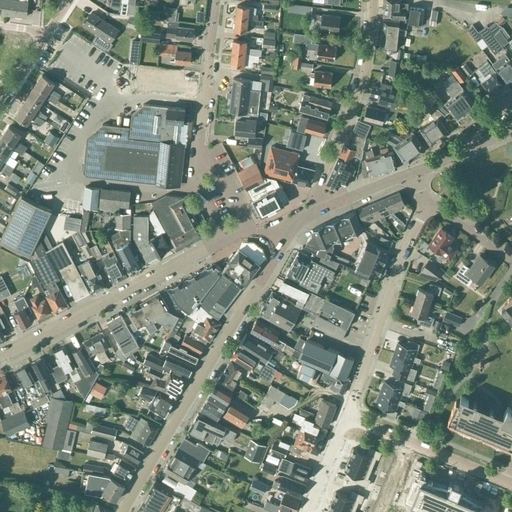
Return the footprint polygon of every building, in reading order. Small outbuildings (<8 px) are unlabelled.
[(26,0),(18,0),(16,0),(7,0),(5,15),(25,17),(26,0)] [(128,0),(127,14),(135,16),(137,5),(135,4),(135,0),(128,0)] [(384,0),(384,8),(407,9),(407,3),(402,3),(401,0),(384,0)] [(120,15),(126,15),(128,3),(121,2),(120,15)] [(237,5),(236,17),(257,19),(258,14),(252,14),(251,16),(248,16),(249,6),(237,5)] [(312,6),(298,5),(297,12),(311,13),(312,6)] [(177,8),(168,6),(166,19),(175,20),(177,8)] [(423,10),(408,7),(406,17),(406,18),(406,21),(415,22),(414,26),(421,27),(423,10)] [(384,8),(383,17),(406,18),(407,9),(384,8)] [(95,42),(105,49),(108,51),(113,43),(111,42),(118,30),(92,13),(84,25),(100,35),(95,42)] [(340,16),(322,14),(322,15),(315,14),(314,21),(321,22),(320,28),(338,31),(340,16)] [(502,46),(498,40),(494,35),(502,26),(501,25),(506,20),(502,15),(495,22),(488,27),(487,25),(478,31),(473,24),(467,28),(477,41),(482,37),(498,59),(492,63),(506,82),(511,77),(511,61),(509,58),(503,48),(502,46)] [(130,16),(126,26),(139,30),(142,20),(130,16)] [(234,29),(247,31),(251,31),(251,24),(256,25),(255,27),(263,27),(263,20),(257,20),(257,19),(236,17),(234,29)] [(192,40),(194,28),(179,26),(179,22),(168,20),(166,37),(176,38),(192,40)] [(398,33),(398,34),(406,35),(406,30),(398,29),(399,22),(383,20),(382,29),(390,30),(390,32),(393,32),(393,33),(398,33)] [(154,30),(142,28),(140,41),(160,43),(161,32),(154,31),(154,30)] [(396,50),(398,34),(398,33),(393,33),(393,32),(390,32),(390,30),(382,29),(380,48),(396,50)] [(499,30),(494,35),(498,40),(502,46),(508,42),(499,30)] [(334,60),(336,46),(311,42),(312,35),(294,33),(293,41),(306,43),(305,48),(318,50),(317,58),(334,60)] [(275,40),(264,39),(263,47),(274,48),(275,40)] [(233,40),(232,52),(258,55),(261,55),(261,49),(246,47),(247,41),(233,40)] [(130,52),(138,53),(139,42),(131,41),(130,52)] [(191,52),(177,50),(177,45),(160,43),(158,55),(175,57),(175,62),(190,64),(191,52)] [(258,60),(258,55),(232,52),(230,65),(244,66),(251,67),(252,60),(258,60)] [(302,56),(295,55),(293,68),(312,70),(313,63),(301,62),(302,56)] [(400,75),(402,61),(391,60),(389,74),(400,75)] [(490,94),(504,83),(495,71),(487,61),(478,68),(483,74),(478,78),(481,82),(490,94)] [(473,72),(466,62),(460,67),(467,76),(473,72)] [(274,67),(262,66),(261,73),(273,74),(274,67)] [(467,77),(459,67),(452,72),(460,82),(467,77)] [(313,84),(331,87),(332,72),(315,70),(313,84)] [(188,86),(188,73),(171,73),(170,86),(188,86)] [(273,75),(261,74),(260,81),(265,82),(264,90),(272,91),(273,75)] [(42,75),(35,85),(47,93),(54,83),(42,75)] [(247,111),(257,112),(260,90),(250,89),(251,80),(233,78),(231,93),(229,92),(228,98),(231,98),(229,111),(238,112),(237,117),(241,118),(242,118),(241,120),(243,120),(243,118),(247,118),(247,111)] [(444,102),(457,119),(475,105),(456,80),(446,88),(452,96),(444,102)] [(395,108),(396,108),(397,102),(395,102),(398,92),(391,90),(392,86),(380,83),(379,87),(373,86),(370,95),(385,99),(384,105),(395,108)] [(35,85),(28,95),(41,103),(47,93),(35,85)] [(53,91),(51,95),(58,100),(61,96),(53,91)] [(332,102),(305,94),(304,94),(299,110),(327,118),(332,102)] [(28,95),(22,105),(45,120),(48,116),(40,111),(40,112),(37,109),(41,103),(28,95)] [(51,95),(48,99),(56,104),(58,100),(51,95)] [(185,108),(144,103),(133,112),(131,125),(106,122),(90,135),(87,172),(90,176),(177,185),(181,143),(178,142),(180,122),(188,123),(189,114),(184,114),(185,108)] [(42,124),(45,120),(22,105),(15,116),(27,124),(32,117),(35,119),(35,120),(42,124)] [(382,124),(385,110),(368,106),(364,119),(382,124)] [(69,119),(73,112),(67,109),(63,115),(69,119)] [(438,109),(434,109),(428,110),(434,119),(420,129),(430,145),(449,133),(439,119),(445,116),(438,109)] [(242,118),(241,118),(237,117),(237,119),(236,119),(235,132),(254,135),(256,119),(257,112),(247,111),(247,118),(243,118),(243,120),(241,120),(242,118)] [(305,130),(322,135),(325,124),(309,119),(309,118),(301,116),(297,130),(305,133),(305,130)] [(350,131),(350,133),(365,139),(365,138),(371,125),(357,119),(352,132),(350,131)] [(9,126),(2,136),(25,151),(28,147),(20,142),(20,143),(17,140),(21,134),(9,126)] [(49,131),(44,140),(53,146),(59,137),(49,131)] [(302,149),(306,135),(290,131),(288,140),(292,141),(290,146),(302,149)] [(423,151),(423,147),(422,147),(412,132),(404,138),(403,137),(391,131),(386,141),(394,145),(405,162),(407,162),(409,162),(412,160),(412,158),(422,151),(423,151)] [(361,158),(362,152),(365,139),(350,133),(344,145),(326,184),(337,189),(340,182),(347,185),(355,167),(350,165),(354,156),(361,159),(362,159),(361,158)] [(25,151),(2,136),(0,139),(0,149),(7,155),(12,148),(15,150),(15,151),(22,155),(25,151)] [(263,137),(249,136),(247,146),(262,148),(263,137)] [(37,148),(46,154),(50,147),(40,141),(37,148)] [(210,151),(213,159),(225,153),(221,146),(210,151)] [(299,154),(274,147),(266,174),(290,180),(290,177),(293,178),(297,165),(299,156),(299,154)] [(363,177),(397,168),(392,151),(388,152),(387,148),(379,150),(380,154),(374,155),(372,149),(365,151),(365,158),(364,158),(366,166),(362,167),(361,170),(363,177)] [(0,149),(0,164),(12,172),(14,167),(4,160),(7,155),(0,149)] [(289,201),(281,185),(280,186),(276,179),(262,175),(256,163),(238,172),(247,189),(253,200),(249,202),(256,216),(260,214),(261,216),(284,204),(289,201)] [(0,164),(0,170),(9,176),(12,172),(0,164)] [(315,169),(297,165),(293,178),(292,181),(311,186),(315,169)] [(18,189),(8,183),(4,188),(15,195),(18,189)] [(98,187),(93,187),(86,186),(84,206),(96,207),(98,187)] [(128,207),(130,191),(102,188),(99,210),(118,212),(119,206),(128,207)] [(399,192),(384,198),(390,214),(391,214),(392,216),(399,224),(399,223),(404,227),(405,225),(394,215),(393,213),(403,209),(401,206),(404,205),(399,192)] [(198,223),(184,197),(165,194),(151,202),(176,248),(183,244),(200,235),(201,231),(197,223),(198,223)] [(39,237),(39,236),(51,210),(21,196),(0,241),(30,255),(30,254),(39,237)] [(375,202),(383,221),(386,220),(384,217),(390,214),(384,198),(375,202)] [(375,202),(367,206),(374,221),(380,218),(381,222),(383,221),(375,202)] [(370,223),(374,221),(367,206),(359,209),(366,227),(371,225),(370,223)] [(153,210),(148,216),(158,234),(148,240),(157,257),(166,252),(164,249),(169,246),(161,233),(165,231),(153,210)] [(306,242),(308,243),(306,248),(322,255),(324,256),(327,250),(331,252),(334,245),(333,242),(363,229),(355,211),(313,229),(315,234),(311,236),(308,239),(306,242)] [(130,242),(130,239),(130,229),(130,214),(114,213),(114,229),(118,229),(119,231),(112,235),(114,239),(113,240),(129,271),(134,269),(142,265),(130,242)] [(146,263),(157,257),(148,240),(148,239),(148,216),(134,216),(133,240),(146,263)] [(429,245),(441,253),(450,260),(459,248),(449,241),(452,237),(441,229),(429,245)] [(46,293),(55,310),(67,304),(55,280),(59,277),(46,251),(47,251),(46,250),(39,236),(39,237),(30,254),(46,285),(48,284),(51,291),(46,293)] [(381,236),(378,242),(390,247),(392,241),(381,236)] [(367,240),(363,250),(385,259),(389,250),(367,240)] [(80,274),(76,266),(63,241),(46,250),(47,251),(46,251),(59,277),(63,276),(75,299),(89,292),(85,284),(82,277),(80,274)] [(102,256),(97,244),(90,247),(93,253),(95,259),(102,256)] [(90,247),(88,245),(83,248),(87,256),(93,253),(90,247)] [(214,299),(226,308),(260,263),(239,247),(222,270),(214,280),(223,286),(214,299)] [(361,278),(368,284),(371,276),(377,278),(381,269),(359,259),(357,263),(331,252),(327,250),(324,256),(339,262),(358,270),(356,275),(361,278)] [(385,259),(363,250),(359,259),(381,269),(385,259)] [(318,262),(312,259),(312,258),(311,259),(307,257),(307,256),(298,251),(285,277),(294,282),(295,281),(299,283),(300,283),(307,286),(311,278),(319,283),(324,274),(331,277),(339,262),(324,256),(322,255),(318,262)] [(104,267),(112,281),(120,277),(119,276),(125,273),(118,260),(115,255),(110,257),(108,255),(103,258),(106,266),(104,267)] [(481,283),(493,266),(479,256),(470,269),(464,264),(455,276),(468,286),(474,277),(481,283)] [(82,277),(85,284),(89,282),(93,290),(105,284),(97,268),(94,270),(92,265),(91,266),(87,260),(76,266),(80,274),(82,272),(84,276),(82,277)] [(428,261),(419,274),(436,279),(441,271),(428,261)] [(213,299),(214,299),(223,286),(214,280),(222,270),(214,264),(190,276),(200,295),(202,296),(205,293),(213,299)] [(0,299),(11,294),(1,275),(0,275),(0,299)] [(190,277),(190,276),(170,287),(167,289),(175,303),(188,314),(193,318),(196,314),(206,322),(213,314),(218,318),(226,308),(214,299),(213,299),(205,293),(202,296),(200,295),(190,277)] [(284,279),(279,289),(304,301),(302,306),(319,314),(321,308),(342,318),(340,324),(347,327),(354,312),(321,296),(284,279)] [(415,300),(429,305),(433,293),(439,295),(441,287),(430,283),(427,291),(419,288),(415,300)] [(301,307),(272,292),(259,314),(289,330),(301,307)] [(176,334),(183,319),(165,309),(168,308),(159,293),(138,304),(150,325),(157,321),(172,329),(167,339),(176,343),(180,336),(176,334)] [(511,294),(500,306),(511,319),(511,409),(508,416),(456,396),(447,418),(511,444),(511,294)] [(39,318),(51,312),(44,299),(40,301),(37,295),(30,299),(33,305),(32,305),(39,318)] [(21,327),(32,321),(28,314),(32,312),(24,296),(14,301),(19,310),(13,312),(21,327)] [(425,317),(429,305),(415,300),(411,312),(420,315),(417,323),(431,327),(434,319),(434,317),(428,315),(428,318),(425,317)] [(150,325),(138,304),(126,311),(136,328),(144,323),(146,327),(150,325)] [(462,318),(447,312),(443,320),(458,326),(462,318)] [(119,357),(124,361),(127,356),(124,353),(138,345),(121,314),(107,322),(121,348),(115,351),(119,357)] [(216,320),(218,318),(213,314),(206,322),(196,314),(193,318),(197,321),(215,332),(220,322),(216,320)] [(342,340),(346,329),(315,315),(311,325),(342,340)] [(292,354),(299,358),(301,351),(286,343),(285,343),(276,337),(279,332),(256,320),(250,331),(282,349),(292,354)] [(215,332),(197,322),(190,336),(186,334),(181,343),(200,353),(207,340),(210,341),(215,332)] [(451,327),(445,325),(445,326),(441,324),(439,328),(443,330),(443,331),(448,333),(451,327)] [(112,347),(107,337),(105,338),(101,332),(91,337),(98,349),(97,349),(100,355),(99,355),(103,362),(109,359),(104,349),(109,347),(110,348),(112,347)] [(246,333),(238,345),(266,363),(272,354),(280,359),(284,352),(276,348),(274,351),(246,333)] [(98,349),(91,337),(83,341),(90,356),(96,353),(100,362),(102,362),(103,362),(99,355),(100,355),(97,349),(98,349)] [(168,350),(195,362),(198,354),(165,339),(159,352),(163,354),(168,350)] [(301,351),(299,358),(300,359),(329,371),(346,378),(354,358),(337,352),(306,339),(301,351)] [(413,360),(419,363),(421,358),(414,356),(417,349),(418,349),(420,344),(408,340),(406,345),(398,342),(394,354),(413,360)] [(238,345),(232,355),(246,364),(252,368),(251,370),(251,371),(254,372),(259,375),(269,382),(277,369),(266,363),(238,345)] [(60,364),(55,366),(62,380),(67,377),(65,373),(68,371),(81,392),(82,391),(85,397),(98,373),(82,347),(72,352),(84,376),(82,378),(74,363),(73,363),(64,347),(54,352),(60,364)] [(485,365),(484,352),(476,352),(476,365),(485,365)] [(150,366),(161,370),(163,365),(188,376),(193,366),(167,355),(164,361),(147,354),(143,363),(151,366),(150,366)] [(417,369),(411,367),(413,360),(394,354),(390,365),(403,369),(401,376),(413,380),(417,369)] [(49,400),(50,401),(51,396),(56,398),(45,375),(50,373),(42,358),(31,363),(35,372),(44,390),(47,395),(49,400)] [(225,369),(239,378),(246,367),(232,358),(225,369)] [(359,359),(355,378),(360,379),(365,360),(359,359)] [(316,368),(303,363),(296,377),(309,383),(316,368)] [(44,390),(35,372),(31,374),(27,365),(15,372),(22,386),(33,381),(36,386),(34,387),(38,396),(31,400),(35,407),(49,400),(47,395),(44,390)] [(57,383),(62,380),(55,366),(50,369),(57,383)] [(172,374),(164,369),(163,371),(161,370),(150,366),(147,373),(155,377),(149,386),(163,390),(176,397),(186,380),(173,372),(172,374)] [(232,390),(239,378),(225,369),(218,381),(232,390)] [(342,394),(348,381),(324,371),(321,379),(332,383),(329,389),(342,394)] [(0,378),(0,401),(7,417),(22,410),(18,401),(12,403),(7,391),(11,390),(5,376),(0,378)] [(399,400),(399,399),(401,393),(408,395),(412,385),(396,378),(393,384),(384,381),(380,392),(399,400)] [(233,392),(216,383),(200,410),(216,420),(220,414),(241,427),(251,412),(229,399),(233,392)] [(157,396),(154,395),(158,389),(142,385),(137,394),(149,401),(146,406),(164,417),(170,407),(174,400),(160,391),(157,396)] [(271,385),(260,402),(269,408),(274,399),(285,405),(288,401),(295,405),(298,400),(290,395),(290,396),(271,385)] [(247,394),(240,389),(237,395),(243,399),(247,394)] [(427,389),(425,394),(434,397),(436,392),(427,389)] [(405,402),(399,399),(399,400),(380,392),(375,403),(384,407),(381,413),(394,418),(397,411),(395,410),(397,404),(403,406),(405,402)] [(62,448),(66,429),(67,428),(73,402),(56,398),(51,396),(50,401),(45,421),(48,421),(43,444),(62,449),(62,448)] [(328,425),(336,405),(322,400),(315,420),(328,425)] [(24,409),(20,411),(1,419),(8,435),(31,425),(24,409)] [(416,418),(424,421),(427,412),(420,409),(416,418)] [(300,428),(324,437),(327,430),(312,424),(314,421),(295,413),(293,418),(299,420),(298,422),(302,424),(300,428)] [(139,420),(130,414),(124,424),(133,430),(130,435),(148,445),(158,427),(141,417),(139,420)] [(198,414),(188,430),(189,433),(191,434),(202,439),(203,438),(212,442),(215,434),(232,441),(236,432),(198,414)] [(115,438),(117,429),(93,423),(91,432),(115,438)] [(67,428),(66,429),(62,448),(71,451),(73,441),(74,441),(77,431),(67,428)] [(282,438),(279,445),(300,454),(302,449),(317,454),(324,437),(300,428),(294,444),(290,443),(291,441),(282,438)] [(185,438),(179,447),(199,460),(203,462),(210,450),(198,442),(196,445),(185,438)] [(251,439),(244,455),(259,461),(265,445),(251,439)] [(104,458),(107,444),(90,440),(87,454),(104,458)] [(138,463),(143,453),(123,441),(120,447),(122,448),(121,451),(124,452),(123,454),(138,463)] [(283,454),(284,450),(270,446),(269,450),(283,454)] [(199,460),(179,447),(178,447),(164,471),(179,480),(173,490),(190,500),(198,505),(201,500),(193,495),(196,490),(185,483),(199,460)] [(353,448),(349,459),(371,468),(376,458),(378,459),(381,452),(369,448),(367,453),(353,448)] [(282,457),(278,469),(307,480),(311,469),(282,457)] [(127,481),(135,467),(121,459),(113,473),(127,481)] [(349,459),(344,470),(358,475),(355,481),(367,486),(370,480),(367,479),(371,468),(349,459)] [(277,467),(263,462),(260,469),(274,475),(277,467)] [(84,463),(83,471),(102,474),(104,466),(84,463)] [(102,474),(83,471),(79,490),(102,494),(103,492),(116,500),(125,485),(108,475),(102,474)] [(300,497),(305,484),(283,476),(280,483),(274,480),(272,486),(300,497)] [(415,476),(406,497),(412,500),(411,503),(425,509),(426,505),(431,507),(430,511),(432,511),(489,511),(491,507),(484,504),(483,507),(457,496),(461,485),(452,481),(447,492),(421,481),(422,479),(415,476)] [(172,491),(155,480),(138,510),(143,511),(176,511),(174,511),(179,502),(196,511),(198,511),(201,506),(198,505),(190,500),(173,490),(172,491)] [(267,485),(255,480),(251,489),(264,494),(267,485)] [(336,491),(331,503),(354,511),(358,501),(361,502),(363,496),(352,491),(350,497),(336,491)] [(263,508),(273,511),(290,511),(291,510),(295,511),(299,501),(278,493),(276,499),(281,500),(279,506),(266,501),(263,508)] [(109,511),(110,511),(94,503),(93,506),(86,502),(85,504),(67,495),(63,502),(70,506),(71,505),(84,511),(109,511)] [(331,503),(327,511),(353,511),(354,511),(331,503)]
